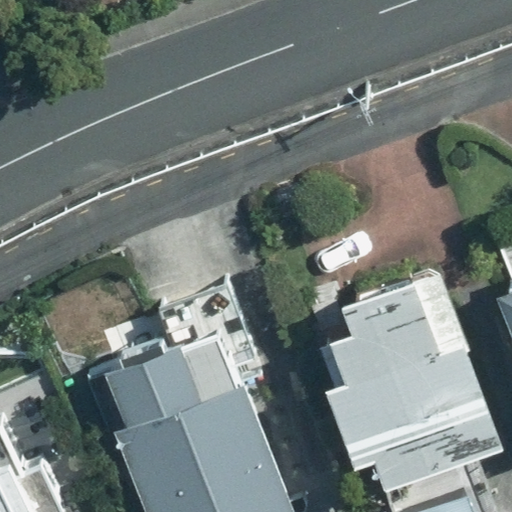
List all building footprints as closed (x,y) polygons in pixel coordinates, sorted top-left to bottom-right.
[(341,295),(352,325),(321,336),(337,378),(329,381),(359,461),(378,454),(389,483),(506,439),(439,258),(341,295)] [(511,284),(496,291),(511,330),(511,284)] [(281,511),(290,509),(240,382),(263,373),(229,289),(163,315),(175,345),(94,378),(147,511),(281,511)] [(34,417),(28,404),(0,417),(0,511),(70,511),(44,460),(75,445),(56,406),(34,417)] [(503,511),(488,475),(398,511),(503,511)]
